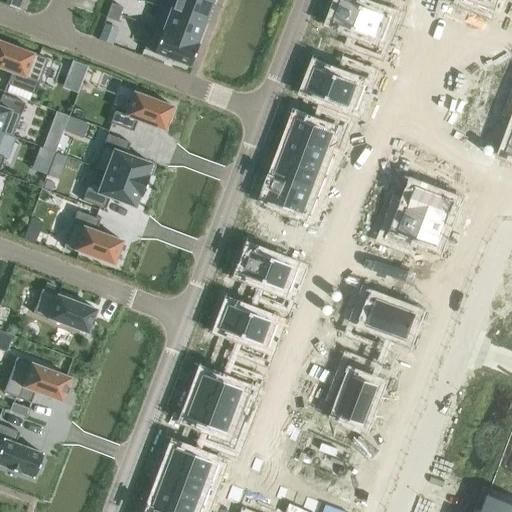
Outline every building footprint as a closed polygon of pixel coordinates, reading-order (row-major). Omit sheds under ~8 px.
[(199,0),(162,0),(159,8),(204,25),(212,4),(199,0)] [(356,0),(344,0),(337,20),(364,30),(359,41),(382,50),(387,38),(377,34),(386,11),(356,0)] [(485,0),(495,4),(492,13),(504,18),(510,0),(485,0)] [(112,4),(109,11),(120,15),(123,8),(112,4)] [(159,8),(152,28),(197,45),(197,44),(204,25),(159,8)] [(419,19),(426,22),(430,11),(423,8),(419,19)] [(109,11),(106,18),(117,22),(120,15),(109,11)] [(119,28),(105,23),(99,39),(112,45),(119,28)] [(152,28),(144,50),(153,53),(154,54),(154,53),(187,66),(189,67),(197,45),(152,28)] [(0,69),(11,73),(7,84),(34,95),(48,59),(0,41),(0,69)] [(72,61),(69,67),(84,73),(87,66),(72,61)] [(346,75),(320,65),(311,89),(350,104),(359,81),(369,85),(374,73),(351,64),(346,75)] [(490,67),(487,75),(498,79),(501,72),(490,67)] [(487,75),(484,82),(495,87),(498,79),(487,75)] [(115,111),(110,124),(133,132),(137,121),(164,131),(164,130),(173,108),(173,107),(133,92),(125,115),(115,111)] [(0,131),(12,136),(25,103),(2,94),(0,98),(0,131)] [(474,108),(471,115),(483,119),(485,112),(474,108)] [(297,117),(289,138),(324,152),(332,132),(342,135),(346,123),(323,114),(319,125),(297,117)] [(471,115),(468,123),(480,127),(483,119),(471,115)] [(0,168),(4,157),(0,155),(0,139),(2,134),(12,137),(12,136),(0,131),(0,168)] [(60,138),(48,133),(43,147),(55,152),(60,138)] [(107,135),(95,168),(144,187),(148,176),(147,175),(151,164),(126,154),(130,143),(107,135)] [(289,138),(281,158),(317,172),(324,152),(289,138)] [(66,157),(55,153),(53,160),(64,164),(66,157)] [(281,158),(273,179),(309,192),(317,172),(281,158)] [(360,165),(357,173),(369,177),(371,169),(360,165)] [(95,168),(82,201),(105,210),(109,199),(135,208),(139,197),(140,198),(144,187),(95,168)] [(447,221),(456,199),(430,189),(435,178),(412,170),(407,182),(417,185),(409,206),(447,221)] [(273,179),(265,200),(301,213),(309,192),(273,179)] [(370,195),(367,202),(378,207),(381,199),(370,195)] [(348,198),(345,206),(356,210),(359,203),(348,198)] [(345,206),(342,213),(353,218),(356,210),(345,206)] [(413,234),(439,243),(447,221),(409,206),(401,227),(391,224),(386,236),(409,245),(413,234)] [(77,211),(63,246),(113,265),(114,265),(113,264),(122,242),(122,241),(96,231),(100,220),(77,211)] [(26,232),(23,239),(35,243),(37,236),(26,232)] [(250,247),(241,271),(267,281),(263,292),(286,301),(291,289),(281,285),(290,262),(250,247)] [(42,289),(33,314),(87,334),(96,310),(42,289)] [(408,335),(418,311),(378,296),(369,319),(359,315),(355,328),(377,336),(382,325),(408,335)] [(229,301),(220,325),(247,335),(242,346),(265,355),(270,343),(260,339),(269,316),(229,301)] [(0,305),(0,331),(3,332),(11,310),(0,305)] [(16,357),(3,393),(30,403),(35,392),(62,402),(70,379),(71,378),(16,357)] [(340,412),(364,421),(380,381),(369,377),(373,366),(350,357),(345,369),(355,373),(340,412)] [(203,370),(195,392),(233,407),(241,386),(251,390),(255,377),(233,369),(228,380),(203,370)] [(195,392),(186,414),(211,424),(207,435),(230,444),(235,431),(225,428),(233,407),(195,392)] [(0,424),(0,465),(6,468),(19,473),(32,477),(32,478),(33,478),(42,454),(41,453),(15,443),(20,432),(0,424)] [(172,446),(164,467),(200,481),(208,460),(172,446)] [(251,470),(259,472),(263,461),(255,458),(251,470)] [(164,467),(156,488),(192,501),(200,481),(164,467)] [(230,484),(228,492),(239,496),(242,488),(230,484)] [(279,486),(275,497),(282,500),(287,488),(279,486)] [(156,488),(148,508),(159,511),(187,511),(192,501),(156,488)] [(228,492),(225,499),(236,503),(239,496),(228,492)] [(511,511),(511,503),(488,495),(481,511),(511,511)] [(306,496),(302,507),(309,510),(314,499),(306,496)] [(314,499),(309,510),(315,511),(317,511),(321,502),(314,499)]
